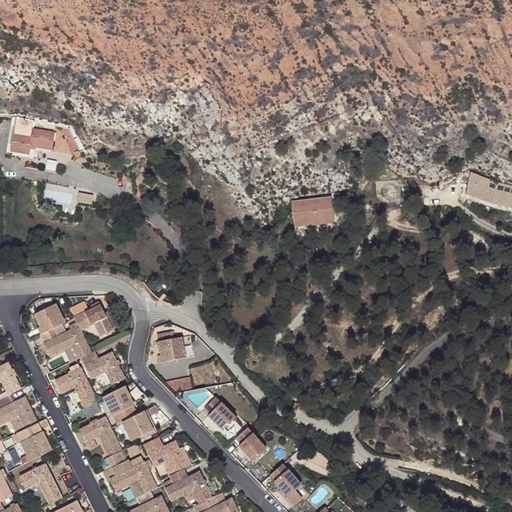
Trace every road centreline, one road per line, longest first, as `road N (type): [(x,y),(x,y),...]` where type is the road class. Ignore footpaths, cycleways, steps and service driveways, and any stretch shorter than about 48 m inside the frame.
road 1 (residential): [(140,311),(188,322),(265,399),(353,447)]
road 2 (residential): [(271,511),(143,379),(136,365),(140,311)]
road 3 (residential): [(2,286),(20,344),(102,511)]
road 4 (residential): [(353,447),(385,468),(500,511)]
road 5 (residential): [(140,311),(110,283),(2,286)]
